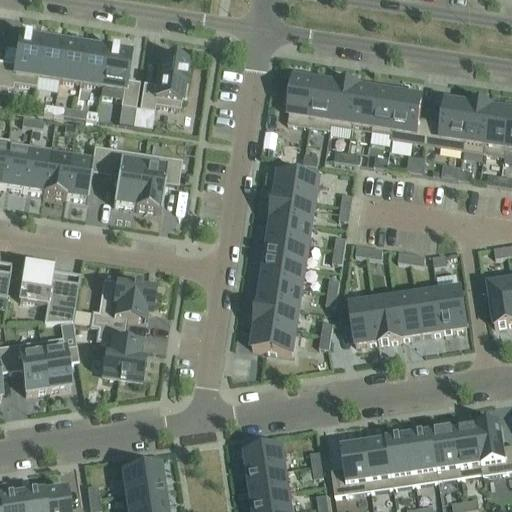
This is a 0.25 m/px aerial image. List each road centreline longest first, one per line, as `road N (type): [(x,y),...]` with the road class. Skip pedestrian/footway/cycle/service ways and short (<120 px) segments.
road 1 (residential): [(200,422),(511,376)]
road 2 (residential): [(261,29),(511,68)]
road 3 (residential): [(261,29),(223,275)]
road 4 (residential): [(0,241),(223,275)]
road 5 (residential): [(0,451),(200,422)]
road 6 (residential): [(69,0),(261,29)]
road 7 (residential): [(511,23),(358,0)]
road 8 (residential): [(223,275),(200,422)]
